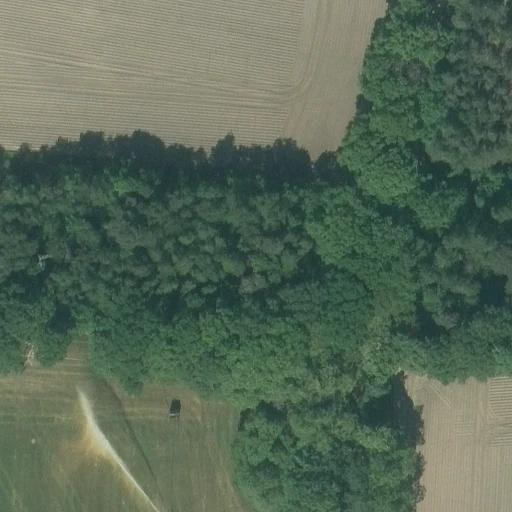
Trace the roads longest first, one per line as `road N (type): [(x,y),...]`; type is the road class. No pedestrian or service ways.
road 1 (track): [(401,360),(410,193),(434,0)]
road 2 (track): [(392,511),(401,360)]
